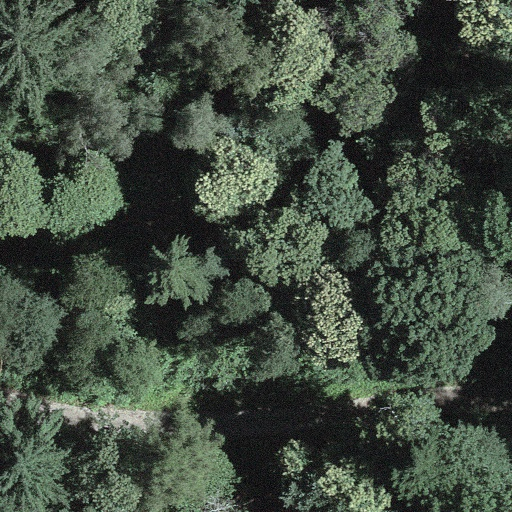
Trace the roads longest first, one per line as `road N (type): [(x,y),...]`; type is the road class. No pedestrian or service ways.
road 1 (track): [(0,201),(139,223),(226,196),(407,164),(511,132)]
road 2 (track): [(511,399),(162,422),(48,417),(0,406)]
